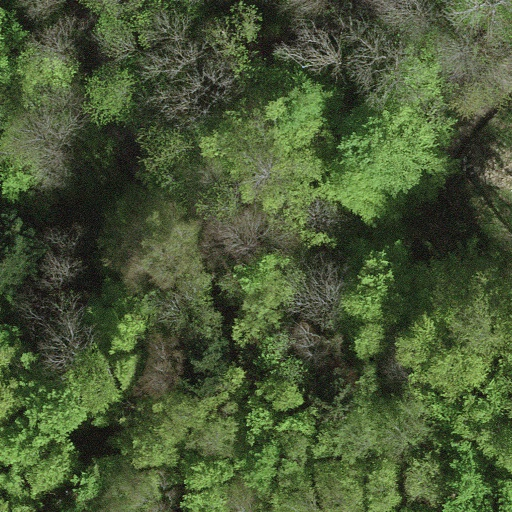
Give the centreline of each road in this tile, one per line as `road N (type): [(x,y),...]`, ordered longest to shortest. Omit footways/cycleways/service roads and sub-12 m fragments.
road 1 (track): [(121,0),(111,42),(122,142),(138,165),(186,179),(214,160),(277,62),(373,0)]
road 2 (track): [(0,109),(101,0)]
road 3 (track): [(511,72),(455,131),(439,181)]
